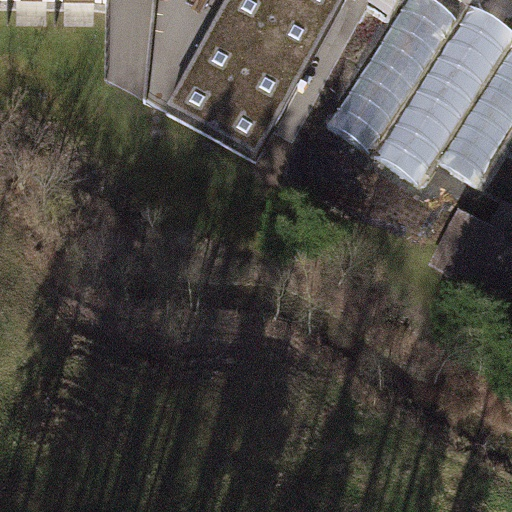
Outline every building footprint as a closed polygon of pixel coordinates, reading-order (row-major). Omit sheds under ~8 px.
[(0,0),(0,9),(118,12),(118,0),(0,0)] [(348,0),(228,0),(163,115),(255,167),(348,0)] [(385,160),(449,12),(421,0),(403,0),(342,142),(385,160)] [(428,192),(511,42),(511,30),(472,8),(382,166),(428,192)] [(484,193),(511,145),(511,54),(444,169),(484,193)] [(511,243),(460,217),(433,268),(511,309),(511,243)]
